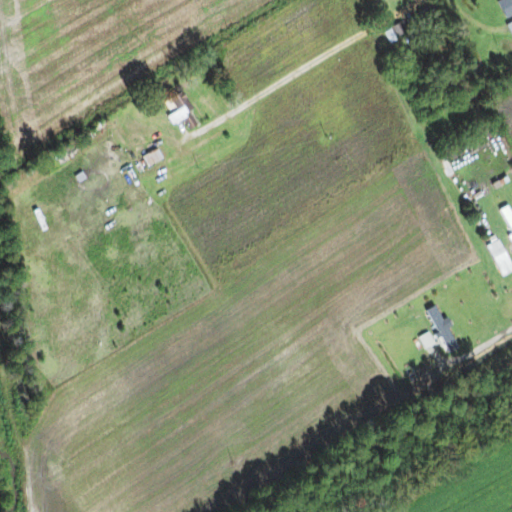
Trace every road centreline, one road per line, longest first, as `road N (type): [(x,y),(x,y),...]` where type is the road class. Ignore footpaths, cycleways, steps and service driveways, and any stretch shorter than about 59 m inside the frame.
road 1 (residential): [(414,0),(175,144)]
road 2 (residential): [(511,328),(376,413)]
